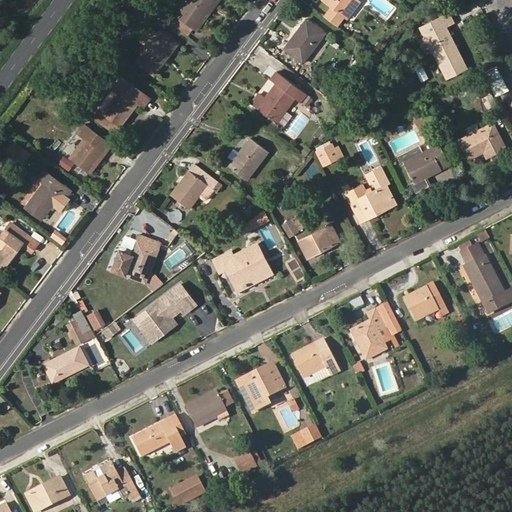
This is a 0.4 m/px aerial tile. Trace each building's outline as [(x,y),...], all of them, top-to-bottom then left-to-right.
[(219,0),(188,0),(178,14),(198,29),(219,0)] [(324,0),(348,17),(360,0),(324,0)] [(173,21),(192,36),(198,29),(178,14),(173,21)] [(445,28),(455,23),(450,14),(441,19),(445,28)] [(327,32),(307,17),(285,48),(304,62),(327,32)] [(441,19),(423,28),(427,36),(435,51),(449,78),(467,69),(445,28),(441,19)] [(139,39),(147,46),(136,61),(155,74),(166,60),(162,56),(171,44),(157,31),(150,26),(139,39)] [(179,42),(160,27),(157,31),(171,44),(162,56),(166,60),(179,42)] [(429,53),(435,51),(427,36),(422,39),(429,53)] [(498,65),(485,72),(490,82),(503,75),(498,65)] [(270,79),(276,83),(265,96),(269,100),(260,110),(277,123),(295,98),(301,102),(307,93),(276,70),(270,79)] [(113,86),(119,91),(104,112),(120,125),(135,106),(132,104),(135,100),(144,107),(151,97),(122,75),(113,86)] [(510,88),(503,75),(490,82),(496,95),(510,88)] [(339,85),(329,97),(334,101),(345,109),(353,99),(354,97),(339,85)] [(250,103),(260,110),(269,100),(265,96),(259,92),(250,103)] [(345,109),(350,113),(358,103),(353,99),(345,109)] [(330,129),(345,109),(334,101),(319,120),(330,129)] [(414,116),(431,147),(403,161),(413,182),(427,175),(443,167),(436,154),(446,148),(425,111),(414,116)] [(78,130),(85,136),(69,157),(91,174),(114,144),(85,122),(78,130)] [(492,123),(459,140),(469,159),(484,151),(493,146),(496,154),(505,149),(492,123)] [(269,150),(252,136),(230,165),(247,179),(269,150)] [(7,153),(23,165),(32,153),(17,141),(7,153)] [(332,143),(318,150),(325,164),(339,157),(332,143)] [(484,151),(488,158),(496,154),(493,146),(484,151)] [(443,167),(453,162),(446,148),(436,154),(443,167)] [(220,179),(195,160),(170,194),(189,208),(207,184),(214,188),(220,179)] [(355,190),(346,194),(355,212),(361,209),(366,218),(380,211),(378,207),(394,198),(387,185),(390,183),(380,166),(369,171),(374,183),(378,190),(373,192),(359,199),(355,190)] [(39,176),(45,181),(24,206),(41,219),(53,203),(60,209),(70,198),(67,195),(72,190),(44,170),(39,176)] [(365,173),(371,184),(374,183),(369,171),(365,173)] [(413,182),(415,186),(429,179),(427,175),(413,182)] [(355,190),(359,199),(373,192),(371,187),(364,191),(362,187),(355,190)] [(380,211),(397,203),(394,198),(378,207),(380,211)] [(265,209),(242,224),(248,233),(271,218),(265,209)] [(359,221),(366,218),(361,209),(355,212),(359,221)] [(38,241),(12,221),(0,236),(0,258),(3,260),(10,252),(13,256),(21,244),(30,251),(38,241)] [(331,223),(299,239),(308,257),(340,242),(331,223)] [(56,230),(52,233),(63,242),(66,239),(56,230)] [(162,242),(140,234),(137,242),(158,250),(162,242)] [(466,263),(485,253),(479,239),(458,251),(465,263),(466,263)] [(135,249),(120,244),(110,268),(146,282),(158,250),(137,242),(135,249)] [(260,248),(257,242),(232,254),(235,261),(260,248)] [(230,250),(215,258),(221,271),(227,268),(238,291),(273,273),(260,248),(235,261),(232,254),(230,250)] [(0,266),(4,269),(13,256),(10,252),(3,260),(0,258),(0,266)] [(500,308),(511,302),(485,253),(466,263),(476,282),(472,285),(482,304),(494,297),(500,308)] [(472,285),(476,282),(466,263),(465,263),(461,266),(472,285)] [(147,281),(154,290),(164,282),(157,273),(147,281)] [(445,303),(434,280),(404,296),(417,321),(440,309),(438,307),(445,303)] [(182,281),(136,316),(142,324),(147,320),(159,335),(177,321),(170,311),(180,304),(185,311),(197,302),(182,281)] [(482,304),(487,315),(500,308),(494,297),(482,304)] [(388,332),(401,326),(388,301),(367,311),(370,318),(352,328),(367,358),(387,348),(378,332),(386,328),(388,332)] [(98,309),(90,314),(96,327),(105,322),(98,309)] [(159,335),(147,320),(142,324),(153,339),(159,335)] [(82,323),(71,328),(79,343),(89,338),(82,323)] [(325,336),(291,354),(303,378),(315,371),(327,365),(332,373),(342,369),(325,336)] [(80,345),(44,363),(54,383),(91,365),(80,345)] [(287,386),(273,360),(240,377),(254,403),(287,386)] [(315,371),(319,380),(332,373),(327,365),(315,371)] [(250,405),(254,403),(240,377),(236,380),(250,405)] [(361,404),(371,398),(364,385),(353,391),(361,404)] [(226,405),(234,401),(226,387),(219,391),(226,405)] [(218,389),(185,405),(197,428),(216,418),(213,412),(226,405),(219,391),(218,389)] [(0,400),(2,403),(8,398),(3,391),(0,393),(0,400)] [(216,418),(229,411),(226,405),(213,412),(216,418)] [(176,413),(160,421),(171,442),(176,452),(186,446),(181,437),(187,433),(176,413)] [(171,442),(160,421),(131,436),(142,456),(171,442)] [(299,449),(323,437),(315,421),(291,433),(299,449)] [(247,451),(235,458),(242,470),(254,464),(247,451)] [(117,470),(111,460),(95,468),(98,474),(86,479),(97,499),(124,485),(129,495),(139,490),(126,465),(117,470)] [(84,474),(86,479),(98,474),(95,468),(84,474)] [(69,495),(59,475),(30,489),(40,509),(69,495)] [(204,489),(197,475),(182,483),(183,486),(174,491),(180,502),(204,489)] [(174,491),(183,486),(182,483),(180,481),(171,487),(174,491)] [(35,511),(40,509),(30,489),(24,492),(35,511)] [(12,511),(7,501),(0,504),(0,511),(12,511)]
